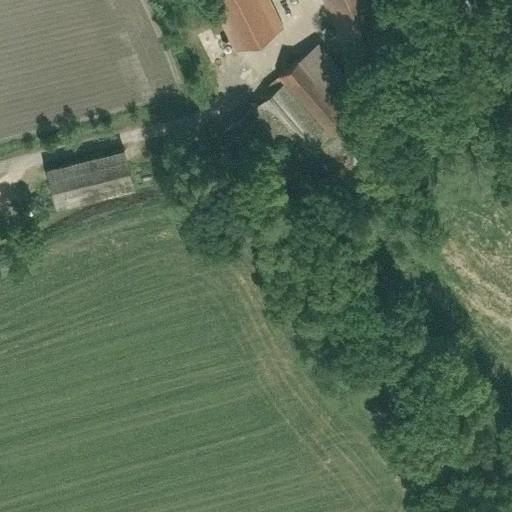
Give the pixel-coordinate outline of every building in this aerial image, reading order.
[(215,0),(241,48),(287,23),(275,0),(215,0)] [(407,0),(327,0),(352,59),(420,31),(407,0)] [(325,36),(277,77),(284,86),(329,138),(378,97),(325,36)] [(296,167),(329,138),(284,86),(251,114),(296,167)] [(143,193),(131,147),(52,166),(64,213),(143,193)]
